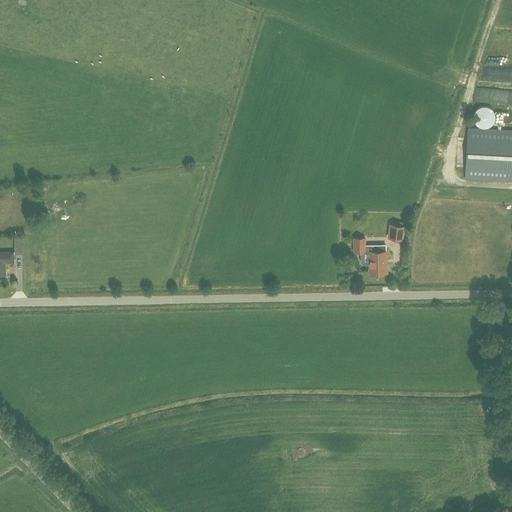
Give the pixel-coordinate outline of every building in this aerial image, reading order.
[(511,130),(468,128),(465,179),(511,181),(511,130)] [(391,225),(389,238),(402,240),(404,226),(391,225)] [(16,238),(16,254),(25,254),(25,238),(16,238)] [(354,238),(355,252),(360,252),(360,262),(362,265),(370,265),(370,274),(387,273),(386,252),(386,247),(375,247),(374,245),(366,245),(366,238),(354,238)] [(13,253),(0,253),(0,274),(4,274),(4,262),(13,262),(13,253)]
